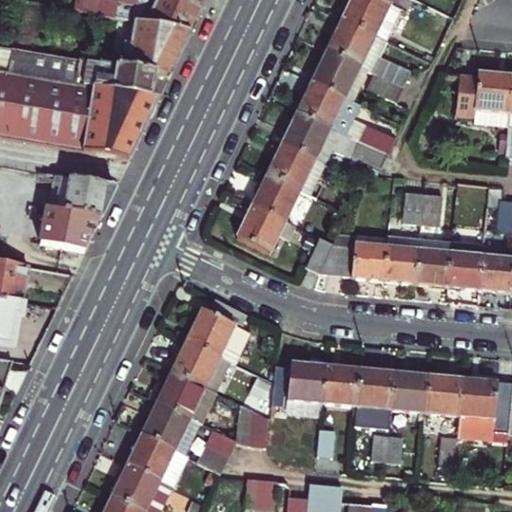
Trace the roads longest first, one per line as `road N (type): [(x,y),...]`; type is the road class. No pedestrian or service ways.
road 1 (residential): [(144,244),(316,318),(511,337)]
road 2 (primary): [(14,511),(144,244)]
road 3 (primary): [(144,244),(261,0)]
